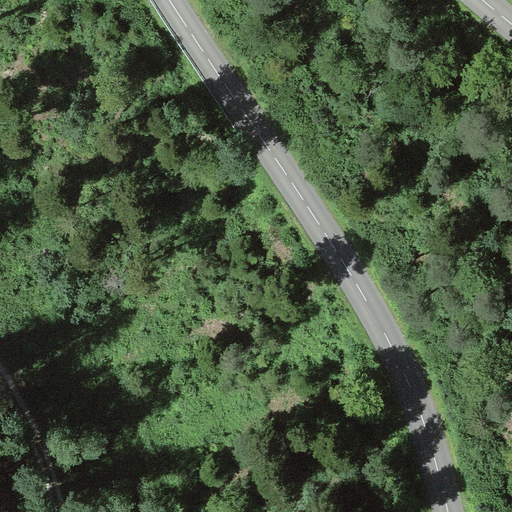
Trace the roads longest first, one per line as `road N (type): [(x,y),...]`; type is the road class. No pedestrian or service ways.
road 1 (tertiary): [(447,511),(423,420),(392,350),(283,168),(168,0)]
road 2 (track): [(0,366),(42,451),(58,511)]
